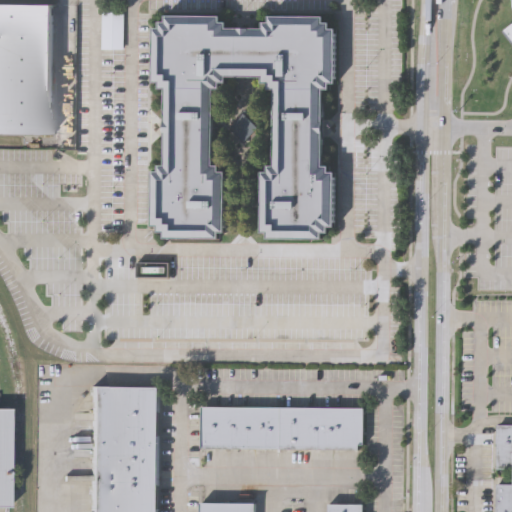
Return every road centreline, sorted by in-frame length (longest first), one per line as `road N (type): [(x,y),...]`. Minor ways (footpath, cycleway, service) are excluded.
road 1 (tertiary): [(425,0),(420,511)]
road 2 (tertiary): [(439,511),(440,233)]
